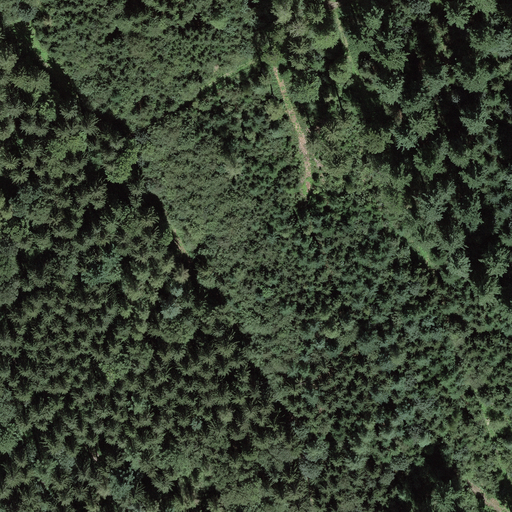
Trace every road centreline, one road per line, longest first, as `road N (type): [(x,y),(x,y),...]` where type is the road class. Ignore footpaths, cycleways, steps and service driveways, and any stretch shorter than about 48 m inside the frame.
road 1 (track): [(347,0),(135,144)]
road 2 (track): [(0,360),(54,409),(142,511)]
